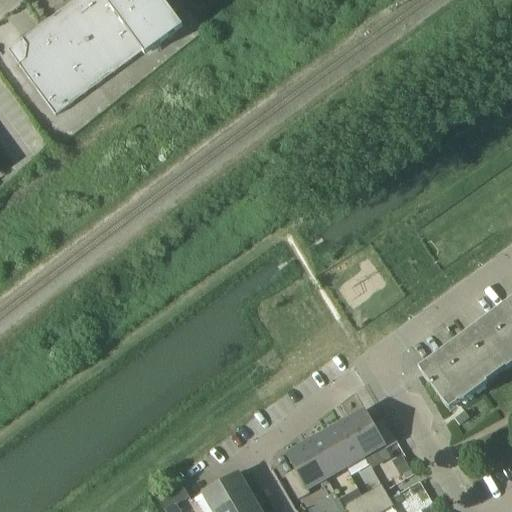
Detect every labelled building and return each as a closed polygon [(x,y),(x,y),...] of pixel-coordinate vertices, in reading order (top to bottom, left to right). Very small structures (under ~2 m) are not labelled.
[(27,60),(18,66),(56,118),(143,54),(146,59),(183,32),(160,0),(78,0),(22,41),(29,50),(27,60)] [(511,309),(420,376),(445,410),(511,361),(511,309)] [(373,427),(365,413),(345,424),(365,459),(384,448),(387,452),(398,445),(384,421),(373,427)] [(365,459),(345,424),(326,435),(346,469),(365,459)] [(346,469),(326,435),(307,446),(327,480),(346,469)] [(310,495),(308,491),(327,480),(307,446),(287,457),(296,471),(285,477),(299,502),(310,495)] [(204,495),(194,501),(200,511),(218,511),(250,494),(239,475),(204,495)] [(362,498),(369,508),(387,498),(381,487),(362,498)] [(183,488),(158,502),(164,511),(178,511),(175,507),(189,499),(183,488)] [(259,511),(250,494),(218,511),(259,511)] [(344,511),(362,511),(369,508),(362,498),(343,509),(344,511)] [(387,498),(369,508),(370,511),(386,511),(393,508),(387,498)]
